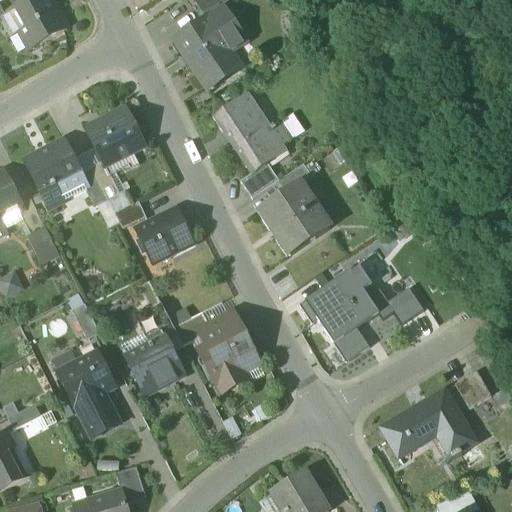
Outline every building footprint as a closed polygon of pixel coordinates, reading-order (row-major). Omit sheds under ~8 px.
[(48,0),(34,0),(9,14),(30,53),(67,33),(48,0)] [(222,0),(190,0),(203,17),(224,3),(222,0)] [(222,12),(175,44),(207,92),(240,69),(230,54),(244,45),(222,12)] [(271,130),(248,97),(212,121),(222,135),(224,133),(235,149),(234,150),(252,177),(267,167),(264,161),(293,142),(281,124),(271,130)] [(126,112),(110,120),(110,121),(87,133),(86,132),(85,133),(104,170),(105,169),(103,165),(126,153),(129,157),(145,149),(126,112)] [(62,145),(38,158),(37,157),(24,163),(40,193),(50,212),(51,212),(50,211),(63,205),(64,205),(64,204),(56,189),(79,177),(79,178),(80,177),(81,177),(63,143),(62,144),(62,145)] [(252,177),(241,184),(252,202),(277,185),(279,184),(267,167),(252,177)] [(279,184),(277,185),(285,196),(299,186),(300,187),(311,179),(303,168),(279,184)] [(104,170),(93,176),(108,204),(120,198),(105,170),(104,170)] [(0,224),(1,223),(0,220),(0,217),(20,208),(3,174),(0,175),(0,224)] [(108,204),(93,176),(82,181),(81,182),(86,193),(96,210),(108,204)] [(79,177),(56,189),(64,204),(86,193),(81,182),(82,181),(80,177),(79,178),(79,177)] [(285,196),(260,213),(290,259),(330,232),(300,187),(299,186),(285,196)] [(32,207),(19,214),(31,238),(45,231),(31,202),(30,203),(32,207)] [(139,205),(115,217),(123,232),(146,221),(139,205)] [(177,212),(136,233),(153,268),(171,260),(170,258),(194,247),(177,212)] [(351,275),(309,303),(321,321),(317,323),(332,345),(361,325),(363,328),(378,317),(382,323),(392,317),(386,307),(387,306),(380,294),(368,302),(362,293),(357,296),(346,280),(351,276),(351,275)] [(387,306),(386,307),(392,317),(401,329),(423,314),(408,292),(387,306)] [(100,337),(85,307),(72,314),(87,343),(100,337)] [(161,307),(135,320),(144,337),(159,329),(164,341),(175,335),(173,332),(161,307)] [(202,317),(173,332),(175,335),(183,351),(202,341),(198,334),(208,329),(202,317)] [(232,336),(224,321),(208,329),(198,334),(202,341),(206,350),(198,354),(216,389),(259,366),(241,332),(232,336)] [(159,329),(144,337),(150,349),(127,361),(124,355),(123,356),(144,397),(183,378),(164,341),(159,329)] [(97,358),(79,368),(78,366),(57,376),(75,410),(103,395),(114,390),(97,356),(96,357),(97,358)] [(476,375),(455,387),(469,412),(490,399),(476,375)] [(444,394),(381,431),(399,461),(440,436),(453,457),(445,462),(447,466),(461,457),(460,455),(475,446),(444,394)] [(103,395),(75,410),(91,440),(119,425),(103,395)] [(35,408),(8,422),(14,434),(41,420),(35,408)] [(7,436),(0,439),(0,496),(30,481),(29,480),(22,483),(8,455),(15,451),(7,436)] [(136,471),(116,477),(121,494),(126,507),(145,501),(136,471)] [(326,511),(305,476),(271,496),(273,498),(275,497),(283,511),(326,511)] [(489,511),(480,493),(442,511),(489,511)] [(121,494),(91,504),(93,509),(81,511),(127,511),(126,507),(121,494)]
